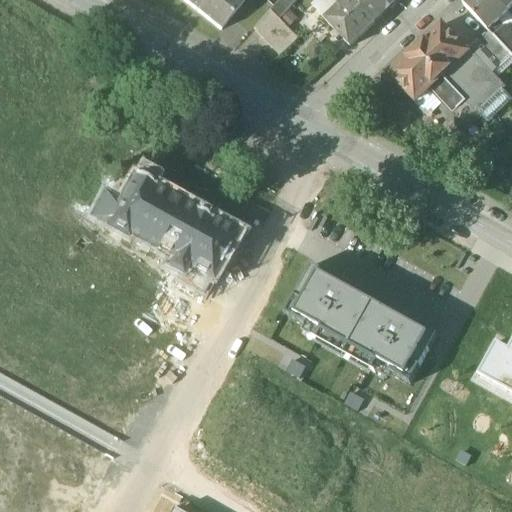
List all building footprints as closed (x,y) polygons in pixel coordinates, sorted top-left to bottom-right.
[(244,3),(240,0),(185,0),(184,2),(221,32),(244,3)] [(375,25),(351,0),(347,0),(325,22),(335,32),(330,36),(336,42),(341,38),(350,48),(375,25)] [(390,10),(381,0),(351,0),(375,25),(390,10)] [(400,0),(381,0),(390,10),(400,0)] [(503,31),(497,25),(508,14),(494,0),(471,0),(464,7),(490,35),(507,53),(511,58),(511,36),(505,29),(503,31)] [(511,0),(494,0),(508,14),(511,10),(511,0)] [(271,12),(253,31),(262,40),(281,23),(271,12)] [(298,41),(281,23),(262,40),(280,58),(298,41)] [(442,27),(416,52),(442,79),(468,55),(442,27)] [(507,53),(490,35),(480,44),(497,62),(507,53)] [(497,62),(480,44),(468,55),(491,78),(502,68),(497,62)] [(442,79),(416,52),(383,83),(399,100),(405,94),(416,105),(430,92),(443,106),(444,107),(457,95),(442,79)] [(491,78),(468,55),(442,79),(457,95),(476,115),(479,113),(487,122),(509,102),(500,93),(503,91),(491,78)] [(476,115),(457,95),(444,107),(443,106),(439,110),(460,131),(476,115)] [(236,238),(154,191),(155,190),(152,188),(154,185),(153,179),(146,175),(139,176),(137,180),(135,179),(119,206),(105,198),(92,220),(127,240),(129,238),(169,260),(164,269),(179,278),(178,281),(203,296),(226,256),(236,238)] [(240,240),(236,238),(226,256),(230,258),(240,240)] [(319,337),(347,352),(374,302),(311,268),(285,316),(306,328),(308,324),(322,332),(319,337)] [(437,336),(374,302),(347,352),(375,367),(377,363),(392,372),(391,375),(410,385),(437,336)] [(495,344),(477,377),(511,396),(511,338),(506,350),(495,344)]
